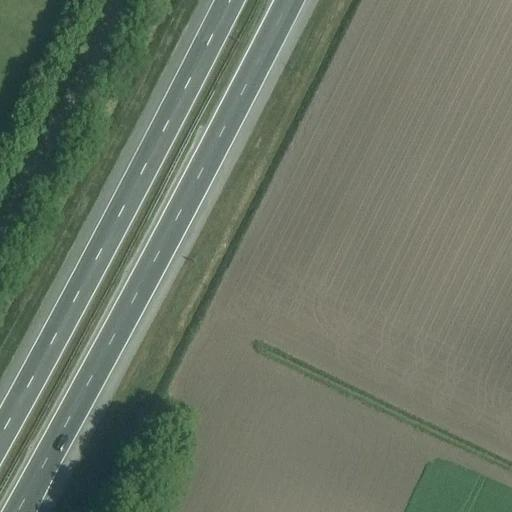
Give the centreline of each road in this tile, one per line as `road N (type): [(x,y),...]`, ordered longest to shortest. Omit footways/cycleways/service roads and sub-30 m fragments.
road 1 (motorway): [(15,511),(291,0)]
road 2 (motorway): [(228,0),(0,434)]
